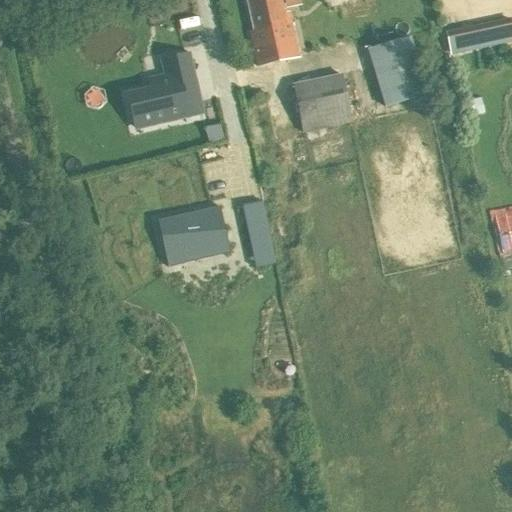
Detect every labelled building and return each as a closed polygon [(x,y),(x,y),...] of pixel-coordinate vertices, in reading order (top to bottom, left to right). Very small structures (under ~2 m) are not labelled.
[(286,25),(280,0),(252,0),(247,1),(254,33),(250,34),(257,66),(298,56),(290,24),(286,25)] [(478,48),(511,40),(511,34),(509,19),(473,26),(478,48)] [(410,36),(368,49),(385,107),(427,95),(410,36)] [(130,136),(200,120),(184,56),(156,63),(161,81),(143,86),(145,94),(123,99),(130,136)] [(302,135),(353,124),(341,74),(292,85),(302,135)] [(233,156),(215,158),(218,190),(236,189),(233,156)] [(242,208),(252,251),(271,246),(261,203),(242,208)] [(219,207),(157,221),(168,266),(183,262),(182,255),(223,252),(224,254),(230,253),(219,207)]
